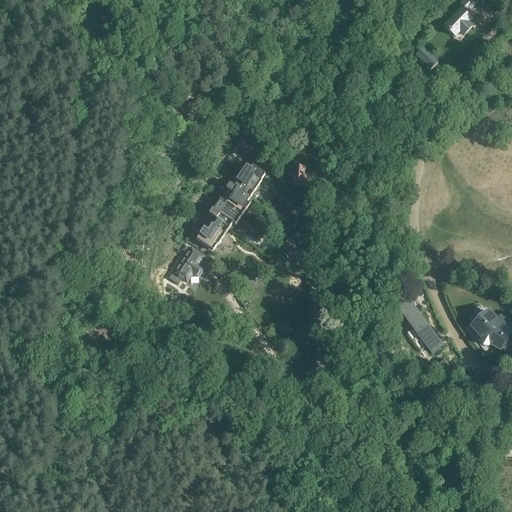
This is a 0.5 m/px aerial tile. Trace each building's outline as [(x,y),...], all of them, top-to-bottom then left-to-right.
[(464,0),(460,5),(469,14),(480,2),(478,0),(464,0)] [(446,24),(442,27),(458,43),(463,39),(464,40),(474,30),(473,28),(476,25),(459,10),(446,24)] [(438,62),(424,48),(416,57),(430,71),(438,62)] [(236,146),(249,154),(256,145),(243,136),(236,146)] [(240,191),(250,198),(262,181),(261,181),(265,175),(253,166),(251,168),(247,166),(237,180),(243,185),(241,188),(240,191)] [(287,183),(292,184),(292,186),(307,186),(307,176),(305,176),(305,167),(292,167),(292,168),(288,168),(288,175),(292,175),(292,178),(287,178),(287,183)] [(220,199),(243,215),(251,205),(247,203),(250,198),(240,191),(241,188),(232,182),(220,199)] [(219,222),(229,229),(232,224),(236,226),(243,215),(220,199),(209,216),(218,222),(219,222)] [(218,222),(216,225),(214,224),(212,226),(208,232),(204,229),(197,240),(213,251),(217,245),(218,245),(229,229),(219,222),(218,222)] [(281,247),(289,256),(309,239),(301,229),(281,247)] [(175,273),(189,282),(195,274),(198,276),(198,275),(201,277),(206,270),(203,268),(204,267),(201,265),(206,257),(199,252),(195,259),(194,258),(194,259),(188,255),(175,273)] [(402,292),(394,298),(396,301),(404,296),(402,292)] [(442,346),(409,302),(399,309),(432,354),(442,346)] [(494,319),(488,312),(471,328),(482,340),(481,342),(488,346),(488,345),(505,354),(509,346),(504,343),(511,327),(511,325),(496,317),(494,319)] [(433,369),(438,375),(455,375),(444,360),(433,369)]
